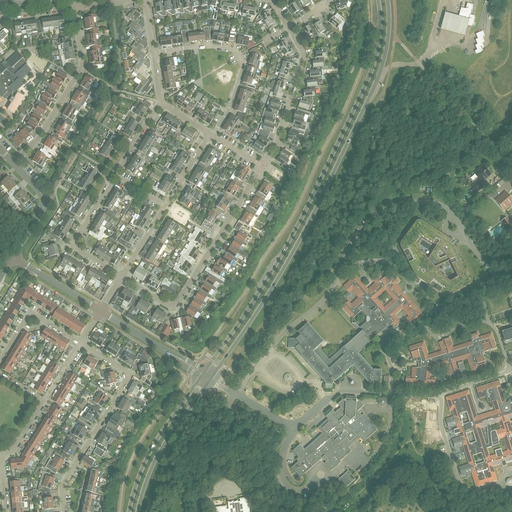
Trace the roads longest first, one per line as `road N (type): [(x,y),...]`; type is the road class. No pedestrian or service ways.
road 1 (secondary): [(211,379),(304,232),(375,84),(388,42),(388,0)]
road 2 (secondary): [(378,0),(368,79),(295,230),(203,373)]
road 3 (residential): [(121,277),(178,305),(263,167)]
road 4 (residential): [(64,511),(62,487),(130,375),(79,343)]
road 5 (residential): [(13,163),(39,139),(81,70),(74,7)]
road 6 (residential): [(213,136),(243,68),(235,51),(204,45),(153,53)]
road 7 (secondary): [(203,373),(155,441),(129,511)]
road 8 (secondary): [(138,511),(157,455),(211,379)]
road 9 (residential): [(263,167),(303,57),(288,27)]
road 10 (unclassified): [(186,511),(179,456),(237,393)]
road 11 (residential): [(121,277),(74,244),(117,176)]
road 12 (residential): [(0,452),(14,450),(43,402),(0,375)]
